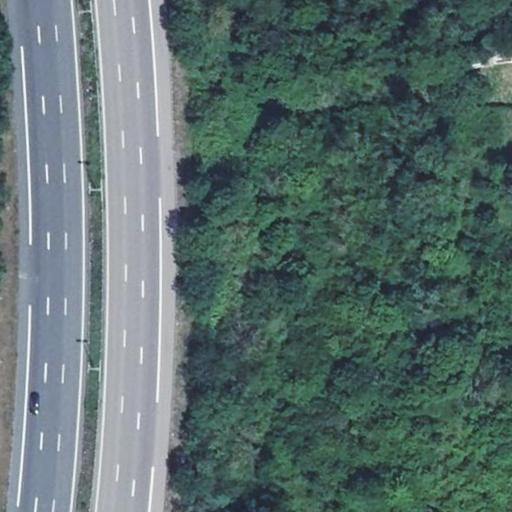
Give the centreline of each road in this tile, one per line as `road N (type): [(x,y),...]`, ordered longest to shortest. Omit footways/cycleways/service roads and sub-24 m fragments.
road 1 (motorway): [(46,0),(56,257),(41,511)]
road 2 (motorway): [(121,511),(134,259),(122,0)]
